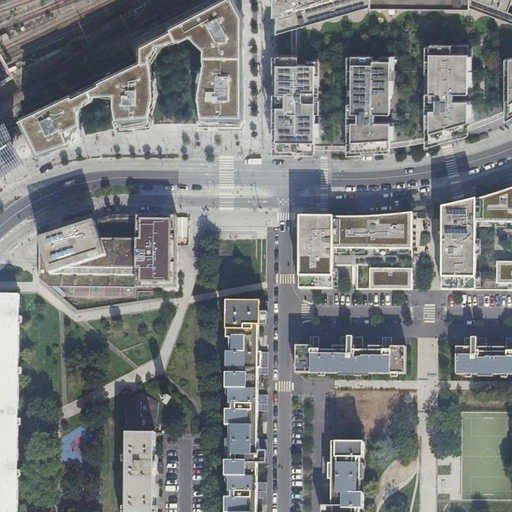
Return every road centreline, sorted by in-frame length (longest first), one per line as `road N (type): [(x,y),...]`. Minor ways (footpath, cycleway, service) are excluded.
road 1 (secondary): [(0,223),(32,201),(99,178),(290,178)]
road 2 (secondary): [(290,178),(430,172),(511,147)]
road 3 (residential): [(288,310),(511,312)]
road 4 (residential): [(288,310),(284,511)]
road 5 (residential): [(288,310),(290,178)]
